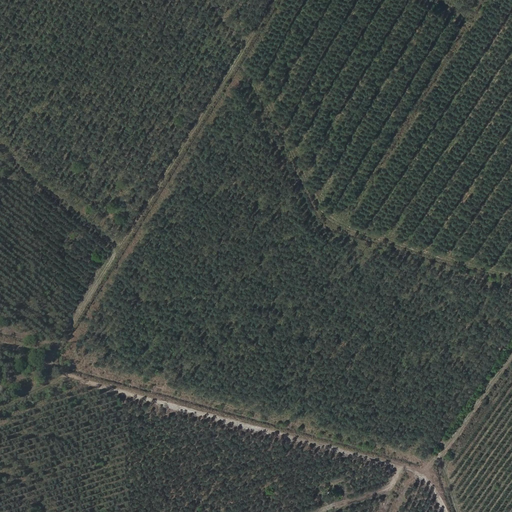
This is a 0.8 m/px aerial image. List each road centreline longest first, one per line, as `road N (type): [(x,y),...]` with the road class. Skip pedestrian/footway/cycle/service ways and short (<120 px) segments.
road 1 (track): [(0,151),(119,248),(64,334),(53,356),(58,369),(416,471),(445,511)]
road 2 (track): [(511,348),(422,476)]
